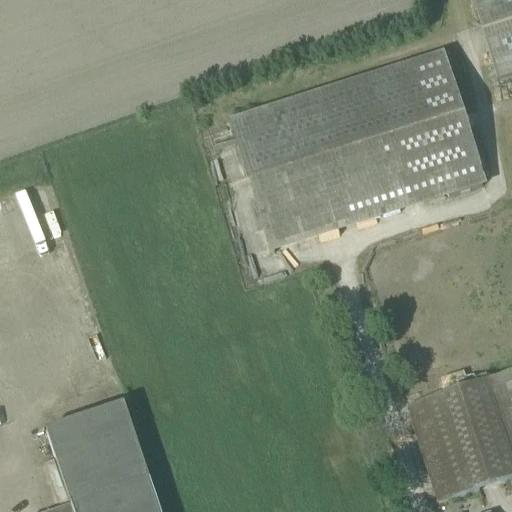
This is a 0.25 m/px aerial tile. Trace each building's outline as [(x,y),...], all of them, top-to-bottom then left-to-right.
[(511,83),(511,0),(469,0),(498,88),(511,83)] [(443,56),(228,124),(270,257),(485,188),(443,56)] [(511,376),(493,382),(511,440),(511,376)] [(501,486),(511,482),(511,440),(493,382),(430,403),(461,499),(501,486)] [(159,511),(125,409),(46,435),(71,510),(71,511),(159,511)]
